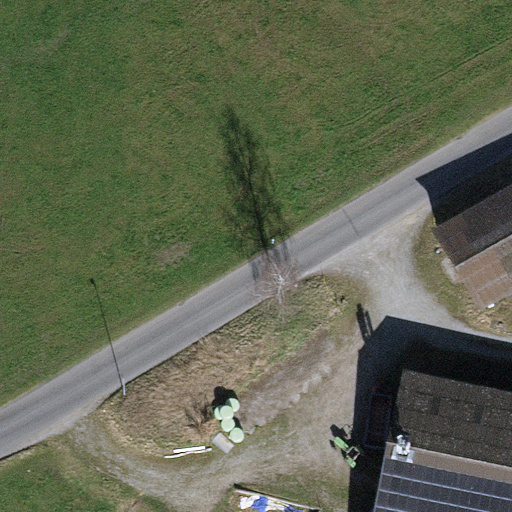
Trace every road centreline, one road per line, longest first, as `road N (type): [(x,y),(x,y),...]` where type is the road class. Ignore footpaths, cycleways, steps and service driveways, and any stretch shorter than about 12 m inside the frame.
road 1 (residential): [(0,434),(511,126)]
road 2 (track): [(358,216),(442,332),(511,354)]
